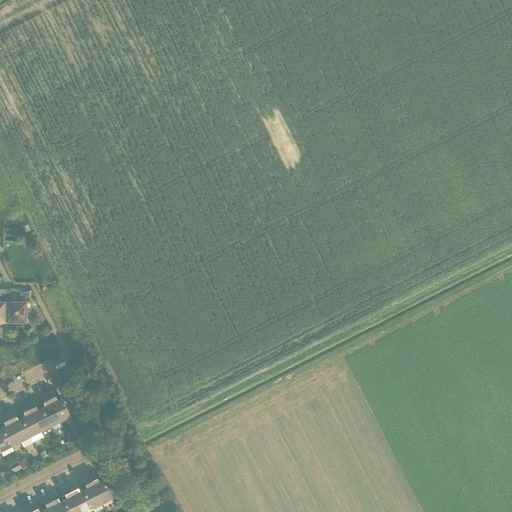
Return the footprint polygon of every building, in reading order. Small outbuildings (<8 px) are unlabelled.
[(8,306),(22,320),(26,321),(26,303),(25,303),(18,303),(8,303),(8,306)] [(8,306),(5,306),(5,324),(22,324),(22,320),(8,306)] [(46,394),(60,422),(70,417),(61,399),(57,401),(52,391),(46,394)] [(46,394),(40,397),(45,407),(41,409),(52,431),(62,426),(60,422),(46,394)] [(27,404),(26,404),(43,437),(53,432),(52,431),(41,409),(37,411),(32,401),(27,404)] [(26,404),(20,407),(25,417),(21,419),(31,438),(33,442),(43,437),(26,404)] [(12,411),(6,414),(21,443),(23,447),(33,442),(31,438),(21,419),(18,421),(12,411)] [(0,416),(5,427),(1,429),(11,448),(21,443),(6,414),(0,416)] [(0,451),(1,453),(3,457),(13,452),(11,448),(1,429),(0,430),(0,451)] [(70,441),(60,446),(61,449),(62,451),(72,446),(70,441)] [(22,469),(27,466),(25,461),(19,464),(22,469)] [(19,463),(9,468),(12,474),(22,469),(19,463)] [(93,473),(87,476),(102,505),(116,497),(117,495),(114,487),(111,487),(107,489),(103,481),(99,483),(93,473)] [(87,489),(83,491),(92,510),(102,505),(87,476),(81,479),(87,489)] [(73,483),(68,486),(80,511),(87,511),(92,510),(83,491),(79,493),(73,483)] [(67,499),(63,501),(68,511),(80,511),(68,486),(61,489),(67,499)] [(68,511),(63,501),(59,503),(54,493),(48,496),(56,511),(68,511)] [(43,511),(56,511),(48,496),(41,499),(47,510),(43,511)] [(38,511),(34,503),(28,506),(31,511),(43,511),(41,511),(38,511)]
